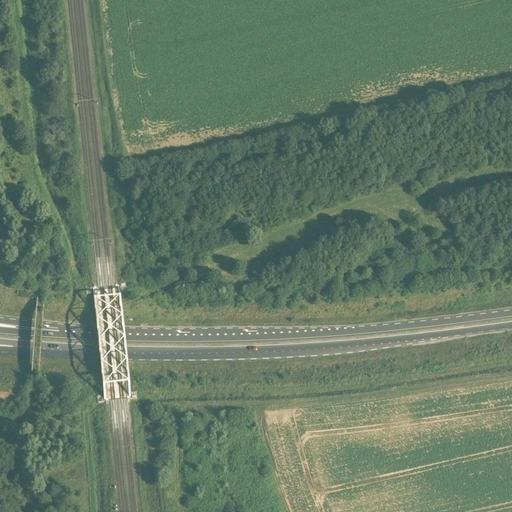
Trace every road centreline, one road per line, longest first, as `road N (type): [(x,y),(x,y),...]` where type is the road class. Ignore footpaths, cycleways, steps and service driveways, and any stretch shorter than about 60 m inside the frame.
road 1 (track): [(511,175),(303,232),(125,300),(85,302),(0,282)]
road 2 (primary): [(15,344),(266,349),(511,325)]
road 3 (primary): [(511,313),(264,337),(57,334)]
